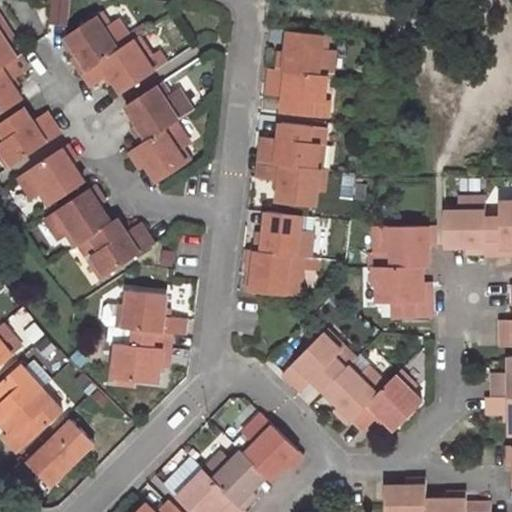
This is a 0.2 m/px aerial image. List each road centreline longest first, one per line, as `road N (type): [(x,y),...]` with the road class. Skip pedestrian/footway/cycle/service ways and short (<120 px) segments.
road 1 (residential): [(326,459),(405,464),(454,405),(453,289)]
road 2 (residential): [(230,216),(149,204),(49,60)]
road 3 (residential): [(230,216),(249,16),(241,0)]
road 4 (residential): [(81,511),(220,359)]
road 5 (residential): [(220,359),(326,459)]
road 6 (residential): [(220,359),(230,216)]
